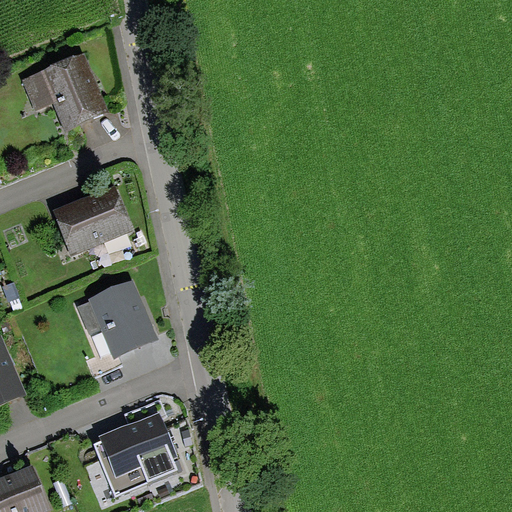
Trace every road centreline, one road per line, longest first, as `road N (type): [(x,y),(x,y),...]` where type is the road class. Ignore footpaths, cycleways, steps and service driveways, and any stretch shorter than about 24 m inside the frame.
road 1 (residential): [(209,366),(161,141)]
road 2 (residential): [(0,447),(209,366)]
road 3 (residential): [(0,201),(161,141)]
road 4 (residential): [(238,511),(209,366)]
road 5 (residential): [(161,141),(133,0)]
